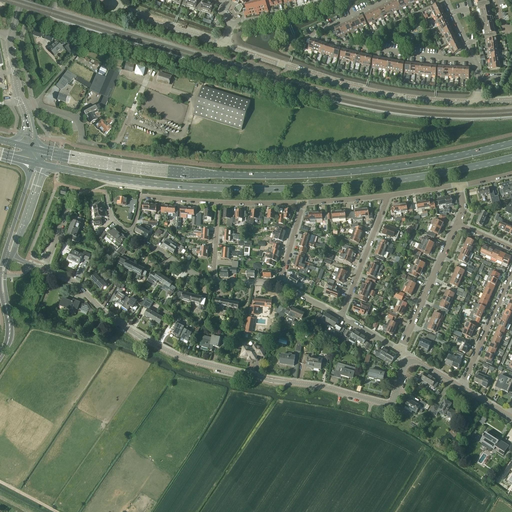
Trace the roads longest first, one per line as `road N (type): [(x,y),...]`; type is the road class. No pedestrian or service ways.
road 1 (primary): [(511,143),(420,163),(285,175),(201,174),(38,150)]
road 2 (primary): [(40,164),(240,188),(341,186),(511,159)]
road 3 (unclassified): [(392,404),(185,359),(42,269)]
road 4 (tertiary): [(477,102),(365,91),(223,46)]
road 5 (residential): [(399,350),(456,224)]
road 6 (residential): [(340,316),(388,195)]
road 7 (residential): [(461,387),(511,271)]
road 8 (residential): [(354,46),(475,60)]
